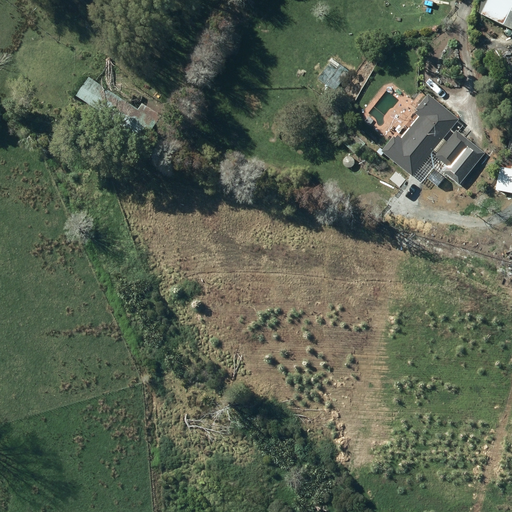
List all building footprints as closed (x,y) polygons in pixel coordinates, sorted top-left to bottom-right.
[(511,0),(489,0),(482,15),(511,29),(511,0)] [(351,74),(335,61),(320,80),(336,92),(351,74)] [(421,115),(402,138),(398,135),(383,154),(413,178),(460,119),(429,95),(416,111),(421,115)] [(368,135),(359,126),(344,142),(353,151),(368,135)] [(457,183),(480,150),(456,133),(437,160),(448,167),(444,173),(457,183)]
